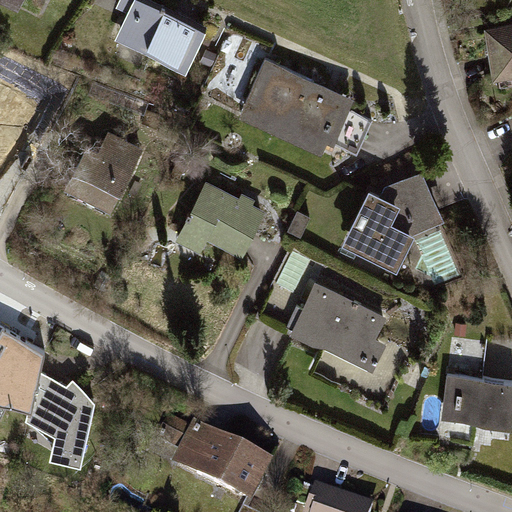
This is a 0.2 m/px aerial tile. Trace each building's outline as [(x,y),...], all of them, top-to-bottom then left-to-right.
[(140,0),(135,0),(122,39),(192,63),(206,23),(140,0)] [(511,24),(486,29),(495,78),(511,75),(511,24)] [(269,56),(241,113),(324,153),(352,96),(269,56)] [(0,89),(0,147),(9,152),(32,105),(0,89)] [(360,146),(376,114),(353,103),(337,135),(360,146)] [(73,159),(59,189),(111,214),(141,151),(109,135),(93,168),(73,159)] [(363,184),(340,236),(385,256),(400,229),(437,216),(417,167),(363,184)] [(206,179),(175,240),(201,253),(209,237),(242,253),(265,208),(206,179)] [(287,264),(262,314),(326,346),(313,371),(382,406),(411,350),(383,336),(393,317),(287,264)] [(0,327),(0,383),(32,399),(23,417),(56,436),(51,456),(80,466),(95,399),(40,371),(50,348),(0,327)] [(511,412),(511,382),(445,374),(439,420),(510,429),(511,412)] [(201,423),(181,462),(247,495),(267,456),(201,423)] [(318,489),(310,511),(371,511),(373,509),(318,489)]
